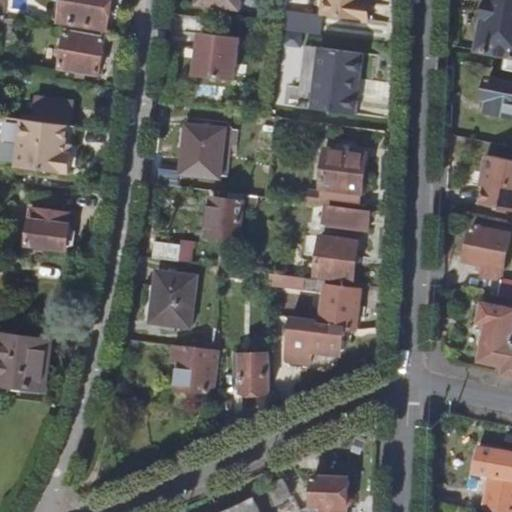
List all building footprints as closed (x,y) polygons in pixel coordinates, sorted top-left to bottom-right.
[(131,10),(132,0),(64,0),(61,21),(107,29),(111,7),(131,10)] [(241,10),(241,0),(197,0),(197,4),(241,10)] [(364,19),(365,0),(325,0),(324,14),(364,19)] [(511,0),(489,0),(480,48),(510,54),(507,69),(511,70),(511,0)] [(290,7),(286,25),(321,33),(326,16),(290,7)] [(99,74),(106,36),(68,30),(61,68),(99,74)] [(235,80),(240,36),(200,31),(195,75),(235,80)] [(362,80),(365,53),(320,48),(313,109),(353,114),(357,79),(362,80)] [(511,82),(488,78),(484,99),(489,100),(487,111),(511,116),(511,82)] [(38,97),(35,121),(69,126),(72,102),(38,97)] [(65,155),(69,126),(35,121),(22,120),(16,166),(70,173),(72,156),(65,155)] [(221,181),(228,130),(187,125),(180,175),(221,181)] [(72,156),(73,144),(75,126),(69,126),(65,155),(72,156)] [(75,174),(79,145),(73,144),(72,156),(70,173),(75,174)] [(362,193),(366,153),(323,148),(318,187),(321,187),(321,192),(309,190),(307,202),(324,204),(358,208),(359,192),(362,193)] [(511,159),(487,155),(483,172),(487,172),(485,186),(481,204),(511,210),(511,159)] [(240,238),(245,202),(212,198),(207,234),(240,238)] [(368,231),(371,209),(358,208),(324,204),(321,222),(327,223),(327,225),(368,231)] [(70,228),(71,220),(63,219),(64,213),(32,208),(28,243),(68,249),(68,246),(72,246),(75,245),(77,232),(73,229),(70,228)] [(503,275),(511,235),(472,226),(465,261),(484,265),(481,276),(496,279),(503,275)] [(353,283),(359,241),(322,236),(316,278),(353,283)] [(180,262),(182,245),(156,242),(154,258),(180,262)] [(190,328),(197,276),(155,271),(148,323),(190,328)] [(511,299),(511,282),(502,281),(499,297),(511,299)] [(346,326),(357,327),(362,295),(327,290),(322,322),(346,326)] [(511,308),(484,303),(480,322),(489,324),(482,361),(506,365),(504,375),(511,375),(511,308)] [(335,351),(343,347),(346,326),(322,322),(322,323),(317,322),(317,320),(290,316),(284,357),(310,361),(312,348),(335,351)] [(0,383),(49,391),(56,340),(6,333),(0,381),(0,383)] [(209,394),(212,368),(217,368),(219,350),(181,345),(181,348),(174,347),(173,362),(179,363),(176,390),(209,394)] [(270,392),(269,354),(236,355),(237,374),(242,374),(243,392),(270,392)] [(511,511),(511,454),(478,448),(473,473),(485,475),(478,509),(496,511),(511,511)] [(350,505),(350,477),(316,477),(316,505),(322,505),(345,505),(350,505)] [(293,497),(285,479),(270,486),(278,504),(293,497)] [(225,511),(260,511),(254,498),(225,511)]
